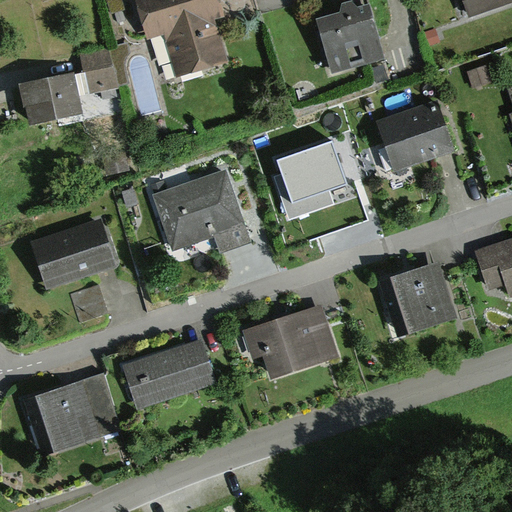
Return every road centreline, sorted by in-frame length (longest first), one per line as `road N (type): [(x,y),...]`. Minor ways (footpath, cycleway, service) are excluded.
road 1 (residential): [(0,375),(511,203)]
road 2 (residential): [(86,511),(511,362)]
